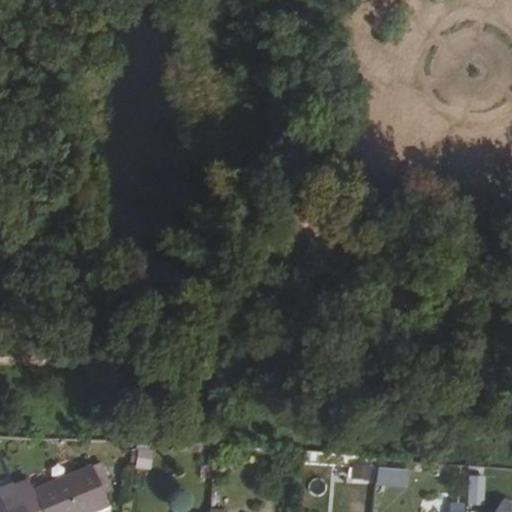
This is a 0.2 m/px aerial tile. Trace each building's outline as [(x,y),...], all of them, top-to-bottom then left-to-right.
[(298,310),(291,319),(293,330),(307,335),(314,324),(310,312),(298,310)] [(163,457),(153,456),(151,472),(162,473),(163,457)] [(101,488),(110,484),(103,468),(95,471),(101,488)] [(16,489),(25,511),(106,511),(110,510),(105,497),(101,488),(95,471),(38,494),(32,482),(16,489)] [(409,473),(379,471),(378,484),(408,486),(409,473)] [(483,507),(485,477),(469,475),(466,506),(483,507)] [(101,488),(105,497),(114,493),(110,484),(101,488)] [(25,511),(16,489),(15,486),(0,491),(0,494),(4,504),(0,505),(0,511),(25,511)] [(448,503),(448,511),(463,511),(464,504),(448,503)]
